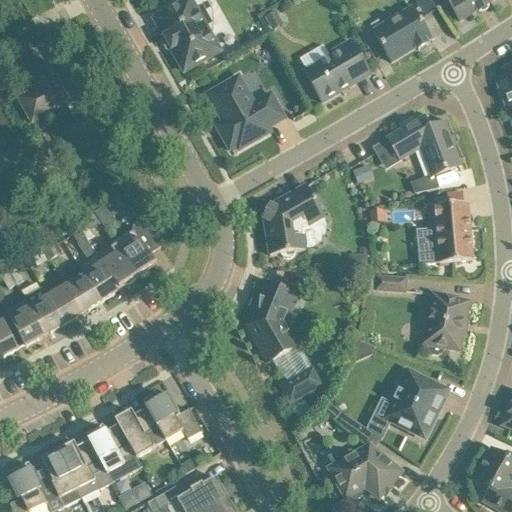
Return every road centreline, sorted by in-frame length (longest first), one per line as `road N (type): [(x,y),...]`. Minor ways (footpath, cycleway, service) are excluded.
road 1 (residential): [(207,200),(452,70)]
road 2 (residential): [(422,503),(472,412),(503,330),(511,279)]
road 3 (unclassified): [(97,0),(207,200)]
road 4 (residential): [(166,327),(269,511)]
road 5 (residential): [(511,267),(502,204),(452,70)]
road 6 (unclassified): [(166,327),(0,419)]
road 7 (unclassified): [(207,200),(223,234),(219,274),(166,327)]
